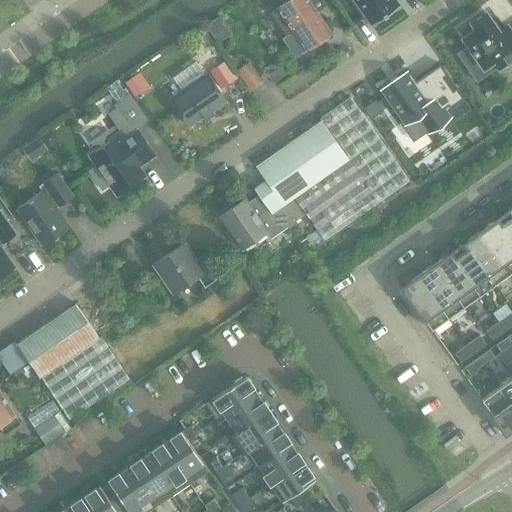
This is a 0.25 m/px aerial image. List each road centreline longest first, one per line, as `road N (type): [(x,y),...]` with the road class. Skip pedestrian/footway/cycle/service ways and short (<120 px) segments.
road 1 (residential): [(0,320),(461,0)]
road 2 (residential): [(7,511),(251,351),(368,511)]
road 3 (residential): [(507,475),(370,277),(511,175)]
